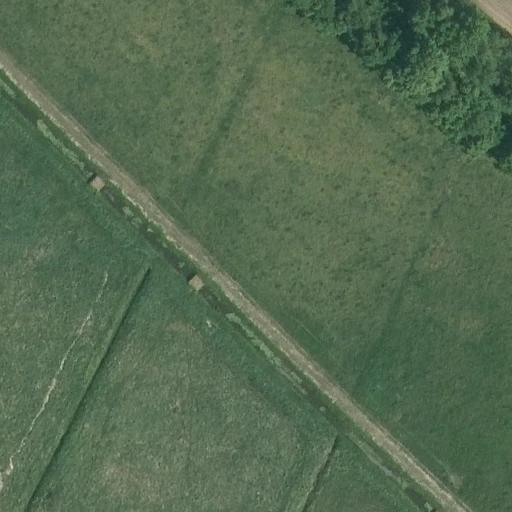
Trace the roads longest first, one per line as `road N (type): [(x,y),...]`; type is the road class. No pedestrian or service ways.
road 1 (track): [(0,60),(455,511)]
road 2 (track): [(511,100),(392,0)]
